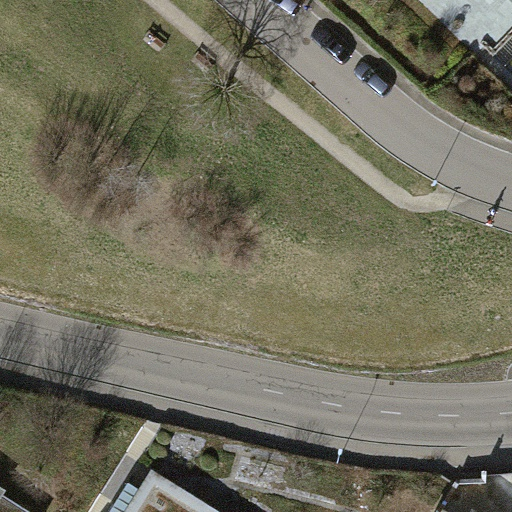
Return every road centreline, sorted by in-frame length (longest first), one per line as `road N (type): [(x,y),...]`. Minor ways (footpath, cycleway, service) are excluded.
road 1 (tertiary): [(0,334),(271,397),(423,416),(511,416)]
road 2 (residential): [(511,184),(422,147),(254,0)]
